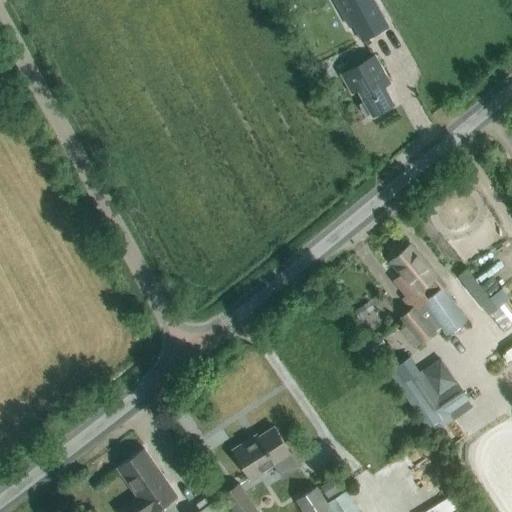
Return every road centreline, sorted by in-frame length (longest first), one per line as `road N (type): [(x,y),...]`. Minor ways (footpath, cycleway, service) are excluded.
road 1 (tertiary): [(192,351),(511,86)]
road 2 (unclassified): [(192,351),(0,20)]
road 3 (tertiary): [(0,497),(192,351)]
